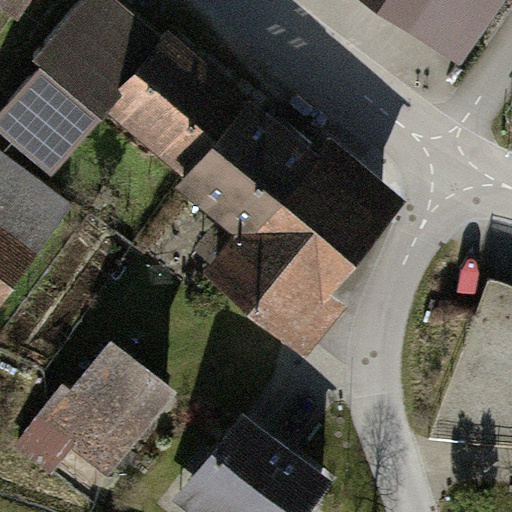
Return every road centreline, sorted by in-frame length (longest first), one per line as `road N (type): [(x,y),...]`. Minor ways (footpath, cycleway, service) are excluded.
road 1 (unclassified): [(446,156),(397,287),(378,386),(417,511)]
road 2 (unclassified): [(446,156),(244,0)]
